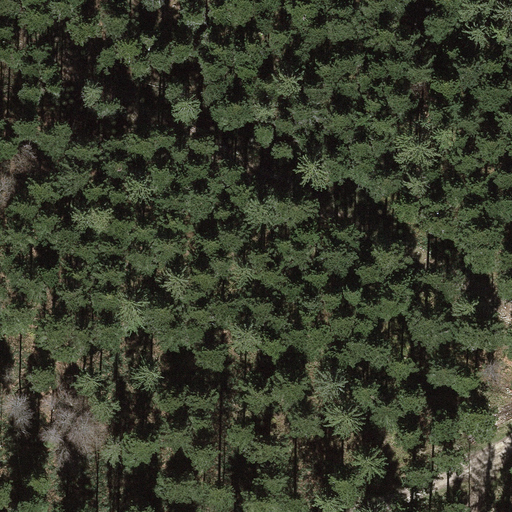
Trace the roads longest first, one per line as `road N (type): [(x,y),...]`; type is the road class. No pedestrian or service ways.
road 1 (track): [(511,311),(329,221),(133,108),(57,47)]
road 2 (track): [(355,511),(511,441)]
